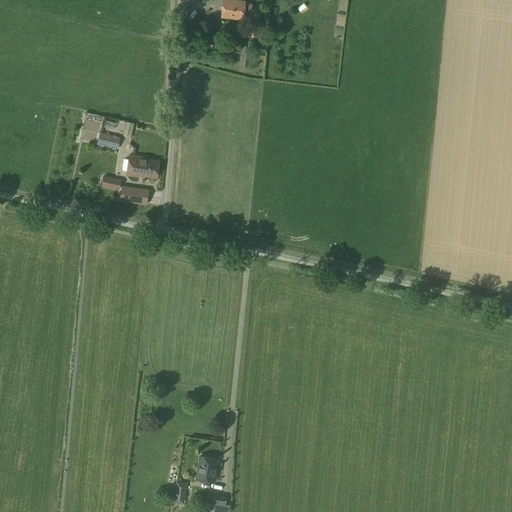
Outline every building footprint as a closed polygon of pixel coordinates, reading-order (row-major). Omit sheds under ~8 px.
[(245,3),(245,1),(234,0),(222,0),(220,18),(244,20),(244,18),(251,19),(252,4),(245,3)] [(249,67),(251,49),(242,47),(239,66),(249,67)] [(133,136),(136,123),(129,121),(126,134),(133,136)] [(120,138),(100,132),(96,144),(117,149),(120,138)] [(159,161),(140,158),(140,157),(129,156),(127,175),(138,177),(138,175),(156,178),(159,161)] [(119,189),(121,180),(103,177),(101,185),(119,189)] [(148,190),(122,186),(120,201),(146,204),(148,190)] [(213,482),(216,459),(199,457),(196,480),(213,482)] [(184,504),(187,483),(176,481),(174,491),(168,489),(166,501),(184,504)] [(205,507),(224,510),(226,497),(207,494),(205,507)]
